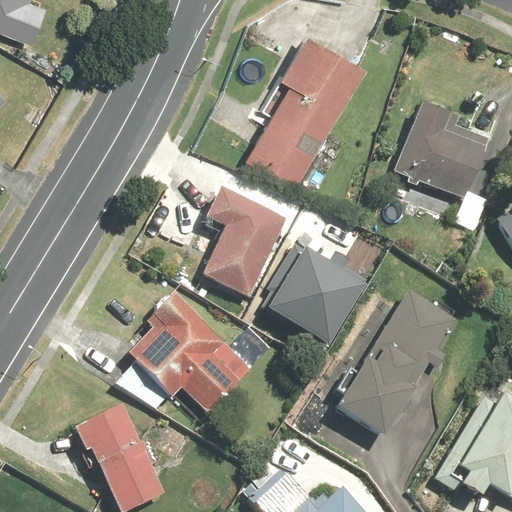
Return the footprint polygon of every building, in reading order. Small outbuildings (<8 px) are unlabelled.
[(22,0),(0,0),(0,37),(24,46),(38,9),(22,3),(22,0)] [(280,89),(238,162),(290,191),(358,71),(297,37),(270,83),(280,89)] [(448,122),(409,108),(385,176),(401,181),(399,185),(411,189),(412,186),(458,202),(479,143),(445,131),(448,122)] [(242,303),(276,225),(207,195),(194,224),(214,233),(193,282),(242,303)] [(511,207),(485,226),(511,265),(511,207)] [(295,249),(258,307),(323,348),(368,277),(345,263),(348,257),(334,247),(322,265),(295,249)] [(447,323),(398,295),(357,367),(352,364),(323,414),(375,444),(401,397),(404,398),(421,368),(431,373),(440,357),(431,351),(447,323)] [(245,372),(163,298),(136,328),(143,334),(118,361),(162,401),(171,392),(202,419),(245,372)] [(508,511),(511,511),(511,410),(492,399),(487,407),(475,400),(425,483),(466,508),(475,492),(508,511)] [(122,511),(155,496),(112,409),(62,433),(74,456),(78,454),(107,511),(122,511)] [(290,507),(284,511),(348,511),(330,493),(318,504),(313,499),(305,507),(301,503),(294,510),(290,507)]
